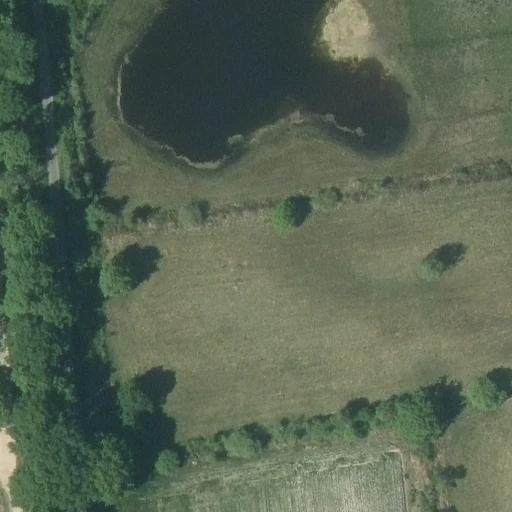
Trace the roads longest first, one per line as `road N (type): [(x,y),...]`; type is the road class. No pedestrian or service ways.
road 1 (track): [(29,0),(68,511)]
road 2 (track): [(14,470),(0,288)]
